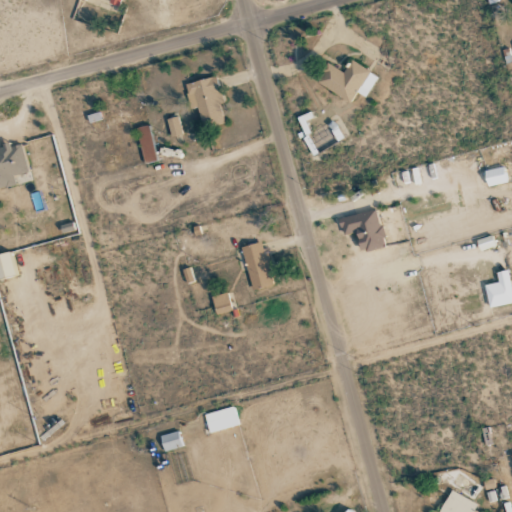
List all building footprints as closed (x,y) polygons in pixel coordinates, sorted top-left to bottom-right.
[(350,102),(356,92),(366,97),(378,76),(350,60),(343,72),(327,63),(316,83),(350,102)] [(224,124),(220,103),(222,103),(217,76),(185,83),(191,108),(198,106),(203,128),(224,124)] [(171,136),(182,134),(178,116),(167,119),(171,136)] [(155,161),(151,125),(138,126),(142,162),(155,161)] [(27,172),(21,142),(0,146),(0,187),(16,184),(14,175),(27,172)] [(484,170),(487,186),(506,183),(504,167),(484,170)] [(343,234),(356,231),(361,252),(385,246),(376,209),(339,218),(343,234)] [(252,289),(273,285),(263,241),(242,246),(252,289)] [(0,277),(14,275),(10,251),(0,253),(0,277)] [(489,308),(511,302),(511,291),(507,270),(496,272),(498,282),(484,285),(489,308)] [(216,315),(233,310),(228,292),(211,296),(216,315)] [(163,452),(183,447),(179,431),(159,436),(163,452)] [(439,511),(476,511),(474,510),(477,503),(450,490),(439,511)]
